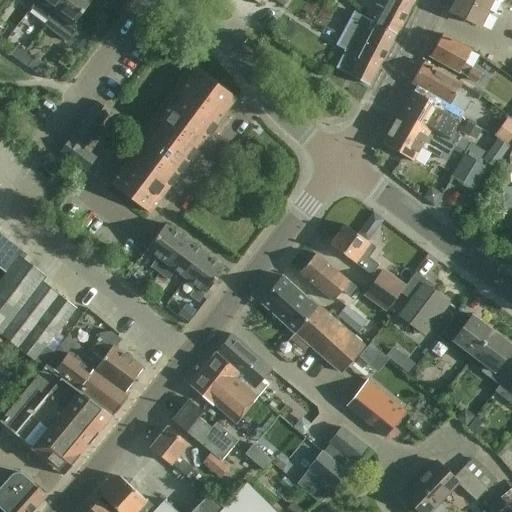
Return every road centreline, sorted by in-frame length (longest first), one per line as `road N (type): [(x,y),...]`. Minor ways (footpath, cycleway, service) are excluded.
road 1 (residential): [(187,359),(10,207),(0,174)]
road 2 (residential): [(80,174),(146,227),(252,88)]
road 3 (tertiary): [(187,359),(337,156)]
road 4 (residential): [(511,291),(337,156)]
road 5 (tertiary): [(63,511),(187,359)]
road 6 (tertiary): [(337,156),(422,0)]
road 7 (residential): [(252,88),(227,40),(171,0)]
